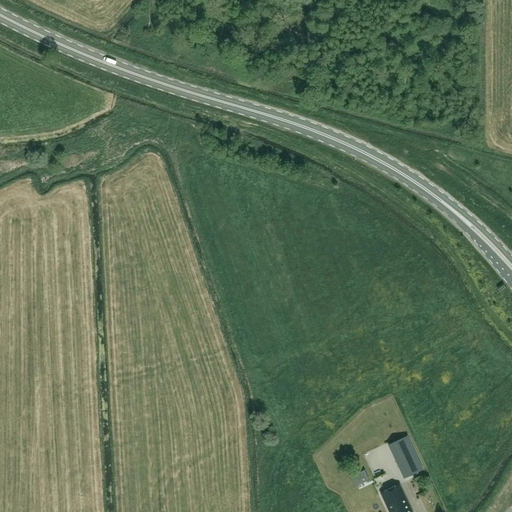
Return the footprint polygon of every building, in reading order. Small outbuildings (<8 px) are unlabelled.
[(440,170),(438,175),(482,190),(486,178),(475,174),(476,171),(448,161),(444,171),(440,170)] [(406,477),(419,471),(423,469),(407,436),(389,445),(405,478),(406,477)] [(365,440),(355,449),(359,454),(369,445),(365,440)] [(373,483),(389,479),(386,467),(370,471),(373,483)] [(364,470),(351,476),(355,485),(368,479),(364,470)] [(410,511),(411,511),(412,511),(399,485),(381,493),(389,511),(410,511)]
